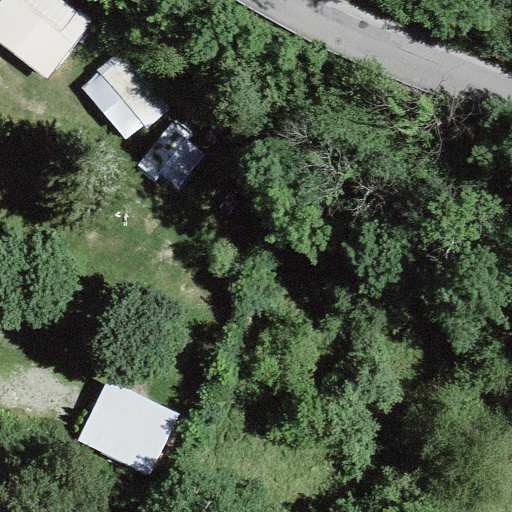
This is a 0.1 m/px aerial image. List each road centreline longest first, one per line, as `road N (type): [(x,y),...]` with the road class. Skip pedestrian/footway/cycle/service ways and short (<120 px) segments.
road 1 (track): [(0,332),(66,356),(86,351),(137,234),(126,210),(0,93)]
road 2 (residential): [(511,100),(284,0)]
